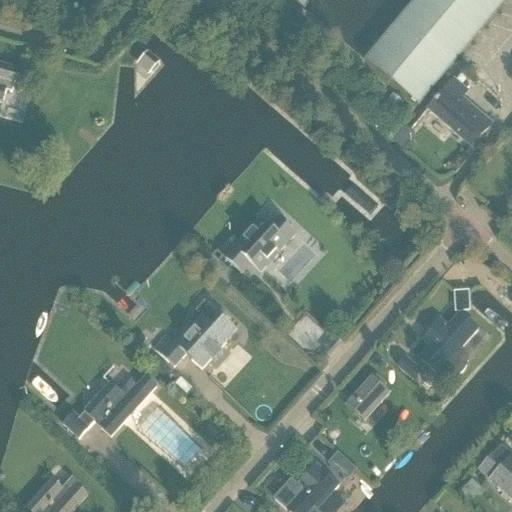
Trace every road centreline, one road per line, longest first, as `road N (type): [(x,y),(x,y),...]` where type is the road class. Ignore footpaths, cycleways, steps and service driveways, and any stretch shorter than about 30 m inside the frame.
road 1 (unclassified): [(211,511),(464,223)]
road 2 (unclassified): [(438,201),(214,0)]
road 3 (unclassified): [(144,0),(91,54),(0,30)]
